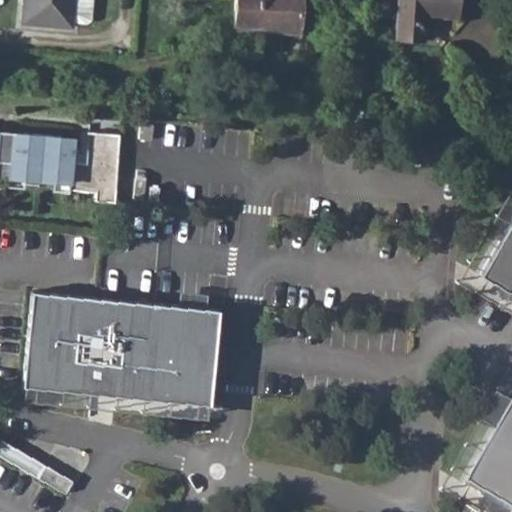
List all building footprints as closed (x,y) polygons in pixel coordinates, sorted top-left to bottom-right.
[(74,0),(24,0),(22,23),(73,27),(73,21),(74,0)] [(74,0),(73,21),(87,23),(91,19),(92,0),(74,0)] [(301,33),(303,0),(234,0),(233,28),(301,33)] [(457,17),(457,0),(398,0),(396,37),(404,38),(404,41),(416,42),(416,39),(424,39),(426,15),(457,17)] [(0,155),(10,156),(10,165),(8,177),(67,182),(67,189),(95,192),(95,200),(114,202),(119,135),(87,132),(85,155),(84,163),(71,162),(72,147),(73,139),(61,138),(61,136),(0,131),(0,155)] [(84,163),(85,155),(79,154),(79,148),(72,147),(71,162),(84,163)] [(0,163),(10,165),(10,156),(0,155),(0,163)] [(511,233),(511,198),(466,278),(461,288),(511,317),(511,296),(485,281),(511,233)] [(511,296),(511,233),(485,281),(511,296)] [(99,297),(31,290),(22,385),(99,392),(209,403),(218,308),(154,302),(99,297)] [(506,511),(467,490),(511,412),(511,407),(499,400),(444,496),(472,511),(506,511)] [(511,511),(511,412),(467,490),(506,511),(511,511)]
